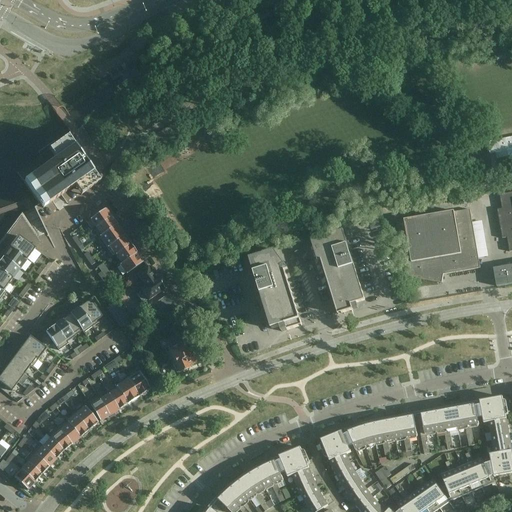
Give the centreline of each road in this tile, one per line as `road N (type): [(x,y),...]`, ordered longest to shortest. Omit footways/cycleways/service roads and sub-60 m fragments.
road 1 (residential): [(173,511),(209,470),(268,432),(403,389),(507,369)]
road 2 (residential): [(237,378),(328,346),(496,306)]
road 3 (residential): [(43,511),(140,425),(237,378)]
road 4 (residential): [(0,358),(70,266),(51,224),(110,188)]
road 5 (residential): [(237,378),(110,188)]
road 6 (secondary): [(0,10),(72,43),(177,0)]
road 7 (residential): [(119,336),(26,416),(0,396)]
road 8 (secondary): [(160,0),(82,26),(16,0)]
